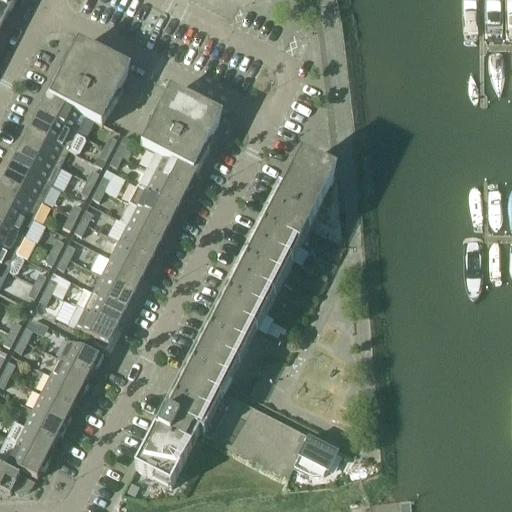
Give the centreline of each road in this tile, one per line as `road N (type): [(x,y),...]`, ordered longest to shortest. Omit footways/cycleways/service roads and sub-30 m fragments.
road 1 (residential): [(66,511),(268,124)]
road 2 (residential): [(268,124),(43,14)]
road 3 (residential): [(268,124),(288,83),(278,63),(155,0)]
